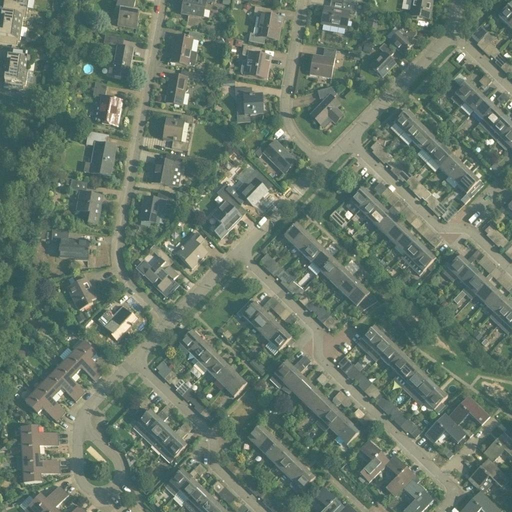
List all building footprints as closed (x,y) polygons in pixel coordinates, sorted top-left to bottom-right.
[(4,0),(3,6),(27,9),(28,0),(4,0)] [(121,11),(118,27),(137,31),(141,9),(135,8),(136,0),(135,0),(118,0),(117,10),(121,11)] [(189,0),(184,0),(182,16),(203,20),(206,3),(215,5),(216,0),(199,0),(199,2),(189,0)] [(343,0),(342,11),(325,8),(321,25),(346,30),(349,13),(355,14),(358,3),(343,0)] [(412,0),(409,18),(430,21),(433,0),(412,0)] [(508,27),(511,22),(511,5),(498,18),(508,27)] [(26,19),(27,9),(3,6),(2,13),(1,17),(0,17),(0,24),(22,28),(23,19),(26,19)] [(264,45),(265,40),(276,42),(278,30),(280,30),(282,20),(272,18),(273,12),(255,9),(253,18),(260,19),(257,36),(250,35),(249,42),(264,45)] [(54,23),(57,22),(58,14),(52,14),(52,13),(49,15),(54,23)] [(19,43),(22,28),(0,24),(0,44),(17,47),(18,43),(19,43)] [(400,33),(390,43),(403,56),(414,46),(409,41),(412,37),(416,38),(417,30),(406,28),(401,33),(400,33)] [(480,28),(470,37),(478,45),(484,38),(487,34),(480,28)] [(193,40),(202,42),(203,36),(189,33),(188,39),(193,40)] [(364,44),(373,46),(375,37),(366,35),(364,44)] [(191,52),(193,40),(188,39),(174,36),(171,49),(174,50),(171,64),(193,68),(195,67),(197,55),(196,53),(191,52)] [(104,45),(112,46),(113,38),(105,37),(104,45)] [(365,46),(363,54),(371,55),(373,47),(365,46)] [(384,56),(372,69),(378,75),(377,76),(380,78),(381,78),(382,79),(395,65),(389,60),(394,55),(384,46),(379,51),(384,56)] [(243,64),(241,72),(241,74),(242,76),(244,76),(245,77),(264,80),(267,64),(270,64),(271,58),(261,57),(262,50),(244,47),(242,56),(249,57),(248,62),(246,62),(245,62),(243,63),(243,64)] [(118,48),(112,77),(128,80),(133,51),(118,48)] [(4,69),(27,72),(29,63),(32,63),(33,57),(30,56),(30,53),(9,50),(8,57),(7,62),(5,61),(4,69)] [(313,56),(310,77),(331,80),(336,52),(325,50),(323,58),(313,56)] [(497,50),(490,57),(493,60),(500,53),(497,50)] [(500,53),(493,60),(496,62),(503,56),(500,53)] [(4,69),(3,76),(5,76),(4,81),(5,81),(4,88),(23,91),(23,87),(25,87),(26,82),(32,83),(33,73),(27,72),(4,69)] [(182,72),(180,79),(187,80),(187,79),(199,81),(200,75),(182,72)] [(171,77),(166,104),(182,107),(185,93),(186,93),(188,92),(188,90),(187,88),(186,88),(187,80),(180,79),(171,77)] [(479,83),(482,86),(488,80),(485,77),(479,83)] [(206,81),(210,87),(215,84),(211,78),(206,81)] [(485,89),(492,83),(488,80),(482,86),(485,89)] [(464,105),(465,105),(478,92),(469,83),(451,100),(460,109),(464,105)] [(94,124),(98,125),(117,128),(122,103),(105,100),(107,86),(96,84),(93,98),(102,99),(101,109),(97,108),(94,124)] [(237,118),(237,125),(251,124),(250,118),(263,117),(262,96),(252,97),(252,90),(235,91),(236,98),(244,97),(245,118),(237,118)] [(324,131),(332,123),(335,126),(343,118),(335,111),(339,107),(334,101),(338,97),(331,90),(318,93),(320,101),(323,100),(324,105),(312,118),(321,127),(320,127),(324,131)] [(487,101),(478,92),(465,105),(474,114),(487,101)] [(506,97),(503,94),(497,101),(500,104),(506,97)] [(506,97),(500,104),(503,107),(510,101),(506,97)] [(483,123),(496,110),(487,101),(474,114),(483,123)] [(505,119),(496,110),(483,123),(480,126),(489,135),(505,119)] [(393,126),(403,135),(416,122),(407,113),(393,126)] [(173,144),(172,150),(188,153),(189,146),(181,144),(184,125),(193,126),(194,120),(181,118),(180,124),(167,121),(163,142),(173,144)] [(498,144),(501,141),(511,128),(511,125),(505,119),(489,135),(498,144)] [(425,131),(416,122),(403,135),(412,144),(425,131)] [(511,128),(501,141),(498,144),(507,152),(510,149),(511,146),(511,128)] [(421,153),(434,139),(425,131),(412,144),(421,153)] [(83,173),(91,175),(111,178),(116,149),(103,146),(105,137),(89,134),(87,144),(96,146),(92,165),(85,164),(83,173)] [(236,141),(230,137),(225,145),(230,149),(236,141)] [(443,148),(434,139),(421,153),(430,162),(443,148)] [(239,149),(243,146),(239,141),(235,144),(239,149)] [(259,159),(263,155),(284,176),(297,163),(275,142),(271,147),(267,142),(255,154),(259,159)] [(380,146),(377,143),(370,149),(373,152),(380,146)] [(439,171),(452,157),(443,148),(430,162),(439,171)] [(176,162),(183,164),(184,158),(167,155),(165,162),(155,161),(151,184),(171,188),(176,162)] [(486,164),(490,160),(485,156),(481,160),(486,164)] [(461,166),(452,157),(439,171),(448,179),(461,166)] [(386,164),(389,167),(395,161),(392,158),(386,164)] [(398,164),(395,161),(389,167),(392,170),(398,164)] [(457,188),(470,174),(461,166),(448,179),(457,188)] [(253,208),(268,193),(261,186),(266,181),(256,172),(237,192),(240,195),(239,196),(230,188),(226,192),(241,207),(246,201),(253,208)] [(479,183),(470,174),(457,188),(466,197),(479,183)] [(407,185),(413,178),(410,175),(404,182),(407,185)] [(413,178),(407,185),(410,188),(416,181),(413,178)] [(87,185),(72,182),(67,181),(66,186),(71,187),(70,192),(80,194),(77,213),(90,216),(88,226),(98,228),(103,198),(86,195),(87,185)] [(377,193),(383,187),(380,184),(374,190),(377,193)] [(221,190),(219,188),(217,186),(213,191),(217,195),(226,203),(212,217),(221,226),(214,234),(221,241),(242,219),(235,212),(239,207),(223,192),(221,190)] [(380,197),(387,190),(383,187),(377,193),(380,197)] [(359,212),(372,199),(363,190),(346,208),(355,217),(359,213),(359,212)] [(425,202),(431,196),(428,193),(422,199),(425,202)] [(165,210),(166,205),(175,207),(177,197),(158,194),(157,201),(144,198),(140,222),(159,226),(161,210),(165,210)] [(431,196),(425,202),(428,205),(434,199),(431,196)] [(368,221),(381,208),(372,199),(359,212),(359,213),(368,221)] [(395,211),(402,205),(398,201),(392,208),(395,211)] [(399,214),(405,208),(402,205),(395,211),(399,214)] [(381,208),(368,221),(377,230),(395,211),(392,208),(387,213),(381,208)] [(395,211),(377,230),(386,239),(399,225),(394,220),(399,214),(395,211)] [(446,211),(440,217),(443,220),(449,214),(446,211)] [(347,223),(343,219),(338,224),(342,228),(347,223)] [(413,229),(420,222),(416,219),(410,225),(413,229)] [(416,232),(423,225),(420,222),(413,229),(416,232)] [(284,238),(293,247),(306,234),(297,225),(284,238)] [(399,225),(386,239),(395,248),(408,234),(399,225)] [(491,226),(484,232),(487,235),(494,229),(491,226)] [(61,244),(59,260),(89,262),(90,244),(68,243),(69,233),(53,232),(52,243),(61,244)] [(197,234),(176,256),(192,271),(208,254),(199,246),(204,241),(197,234)] [(315,243),(306,234),(293,247),(302,256),(315,243)] [(408,234),(395,248),(404,256),(417,243),(408,234)] [(428,243),(432,246),(438,240),(435,237),(428,243)] [(438,240),(432,246),(435,249),(441,243),(438,240)] [(506,241),(500,247),(503,250),(509,244),(506,241)] [(312,264),(324,252),(315,243),(302,256),(312,264)] [(417,243),(404,256),(413,265),(426,252),(417,243)] [(511,246),(509,244),(503,250),(506,253),(511,246)] [(142,265),(137,270),(167,299),(179,286),(175,282),(179,278),(166,265),(170,261),(155,247),(151,251),(161,261),(152,270),(148,266),(142,265)] [(333,260),(324,252),(312,264),(321,273),(333,260)] [(426,252),(413,265),(423,274),(436,261),(426,252)] [(472,258),(475,261),(481,255),(478,252),(472,258)] [(447,263),(442,268),(446,272),(443,275),(452,284),(456,280),(457,280),(470,266),(475,261),(472,258),(467,263),(461,257),(456,253),(454,256),(447,263)] [(261,262),(264,265),(270,258),(267,255),(261,262)] [(478,264),(484,258),(481,255),(475,261),(478,264)] [(330,282),(342,269),(333,260),(321,273),(330,282)] [(470,266),(457,280),(466,289),(479,275),(470,266)] [(351,278),(342,269),(330,282),(339,291),(351,278)] [(499,272),(496,269),(490,276),(493,279),(499,272)] [(276,276),(279,279),(285,273),(282,270),(276,276)] [(499,272),(493,279),(496,282),(502,275),(499,272)] [(279,279),(282,282),(288,276),(285,273),(279,279)] [(466,289),(462,293),(471,301),(475,298),(488,284),(485,280),(479,275),(466,289)] [(339,291),(348,299),(360,287),(351,278),(339,291)] [(87,279),(67,289),(79,312),(93,305),(92,303),(97,300),(87,279)] [(488,284),(475,298),(484,306),(497,293),(488,284)] [(360,287),(348,299),(353,304),(348,309),(352,313),(358,307),(364,312),(377,303),(374,298),(373,299),(360,287)] [(294,294),(297,297),(303,291),(300,288),(294,294)] [(297,297),(300,300),(306,294),(303,291),(297,297)] [(497,293),(484,306),(493,315),(507,301),(497,293)] [(269,308),(276,301),(272,298),(266,305),(269,308)] [(276,301),(269,308),(272,311),(279,305),(276,301)] [(499,328),(511,313),(511,306),(507,301),(493,315),(490,319),(499,328)] [(255,304),(242,317),(252,326),(264,313),(269,308),(266,305),(261,310),(255,304)] [(315,315),(321,308),(318,305),(312,312),(315,315)] [(108,311),(98,322),(112,336),(111,337),(118,344),(139,322),(132,315),(131,316),(122,308),(114,317),(108,311)] [(315,315),(318,318),(324,311),(321,308),(315,315)] [(261,335),(273,322),(264,313),(252,326),(261,335)] [(511,333),(511,332),(511,313),(499,328),(508,336),(511,333)] [(78,323),(84,320),(82,315),(76,318),(78,323)] [(287,326),(294,319),(290,316),(284,322),(287,326)] [(297,322),(294,319),(287,326),(291,329),(297,322)] [(273,322),(261,335),(270,344),(282,331),(279,328),(273,322)] [(333,333),(340,326),(337,323),(330,330),(333,333)] [(384,337),(374,328),(357,346),(367,355),(384,337)] [(270,344),(265,348),(275,357),(279,353),(292,340),(282,331),(270,344)] [(478,341),(482,337),(477,331),(473,336),(478,341)] [(201,342),(192,333),(180,345),(189,354),(201,342)] [(393,346),(384,337),(367,355),(376,364),(380,360),(393,346)] [(210,350),(201,342),(189,354),(198,363),(210,350)] [(104,374),(105,374),(91,361),(97,355),(84,343),(74,353),(100,379),(104,374)] [(389,368),(402,355),(393,346),(380,360),(389,368)] [(207,372),(219,359),(210,350),(198,363),(194,367),(203,376),(207,372)] [(64,364),(77,376),(82,371),(95,383),(100,379),(74,353),(64,364)] [(398,377),(411,364),(402,355),(389,368),(398,377)] [(298,363),(302,366),(308,360),(304,357),(298,363)] [(228,368),(219,359),(207,372),(216,381),(228,368)] [(338,365),(341,368),(347,362),(344,359),(338,365)] [(256,370),(261,365),(255,360),(254,361),(251,364),(256,370)] [(311,364),(308,360),(302,366),(305,370),(311,364)] [(156,369),(159,372),(165,366),(162,363),(156,369)] [(274,376),(270,381),(279,390),(284,385),(296,372),(302,366),(298,363),(293,369),(287,363),(274,376)] [(85,394),(72,381),(77,376),(64,364),(54,374),(81,399),(85,394)] [(420,373),(411,364),(398,377),(394,381),(403,390),(420,373)] [(225,390),(237,377),(228,368),(216,381),(225,390)] [(296,372),(284,385),(293,394),(305,381),(296,372)] [(412,399),(429,381),(420,373),(403,390),(412,399)] [(81,399),(54,374),(45,384),(58,396),(63,391),(76,403),(81,399)] [(360,374),(353,380),(356,383),(363,377),(360,374)] [(326,378),(322,375),(316,381),(320,384),(326,378)] [(247,386),(237,377),(225,390),(234,399),(247,386)] [(363,377),(356,383),(360,386),(366,380),(363,377)] [(171,384),(174,387),(181,381),(178,378),(171,384)] [(326,378),(320,384),(323,387),(329,381),(326,378)] [(184,384),(181,381),(174,387),(177,390),(184,384)] [(305,381),(293,394),(302,403),(314,390),(305,381)] [(438,390),(429,381),(412,399),(421,408),(425,404),(438,390)] [(58,396),(45,384),(35,394),(61,419),(66,414),(53,402),(58,396)] [(314,390),(302,403),(311,411),(323,399),(314,390)] [(447,399),(438,390),(425,404),(434,412),(447,399)] [(375,400),(381,394),(378,391),(372,397),(375,400)] [(332,403),(334,405),(344,396),(340,392),(333,400),(332,403)] [(61,419),(35,394),(26,404),(30,408),(31,408),(39,416),(44,411),(57,424),(61,419)] [(384,397),(381,394),(375,400),(378,404),(384,397)] [(190,402),(193,405),(199,398),(196,395),(190,402)] [(339,406),(347,399),(344,396),(334,405),(336,407),(339,406)] [(457,428),(469,416),(481,428),(490,418),(469,397),(448,418),(448,419),(457,428)] [(202,401),(199,398),(193,405),(196,408),(202,401)] [(323,399),(311,411),(320,420),(332,407),(323,399)] [(171,409),(168,406),(161,412),(165,415),(171,409)] [(329,429),(341,416),(332,407),(320,420),(316,424),(325,433),(329,429)] [(33,416),(36,413),(31,408),(30,408),(28,411),(33,416)] [(168,419),(174,412),(171,409),(165,415),(165,416),(168,419)] [(396,409),(390,415),(393,418),(399,412),(396,409)] [(356,419),(362,413),(358,410),(352,416),(356,419)] [(137,425),(133,429),(143,439),(165,416),(165,415),(161,412),(156,417),(151,412),(147,416),(142,411),(133,421),(137,425)] [(399,412),(393,418),(396,421),(402,415),(399,412)] [(211,422),(217,416),(214,413),(208,419),(211,422)] [(365,416),(362,413),(356,419),(359,423),(365,416)] [(165,416),(143,439),(152,448),(169,430),(163,424),(168,419),(165,416)] [(341,416),(329,429),(338,438),(350,425),(341,416)] [(425,436),(433,445),(445,433),(457,445),(466,436),(457,428),(448,419),(448,418),(445,416),(425,436)] [(189,426),(186,423),(180,430),(183,433),(189,426)] [(340,447),(344,443),(347,447),(360,434),(350,425),(338,438),(334,441),(340,447)] [(192,430),(189,426),(183,433),(186,436),(192,430)] [(414,426),(408,433),(411,436),(415,440),(421,434),(417,429),(414,426)] [(247,440),(257,450),(270,436),(260,427),(247,440)] [(21,443),(58,441),(58,434),(39,436),(39,428),(21,429),(21,443)] [(169,430),(152,448),(161,457),(178,439),(177,438),(183,433),(180,430),(174,435),(169,430)] [(511,433),(508,430),(504,434),(483,455),(488,460),(489,460),(493,465),(493,464),(504,453),(511,460),(511,433)] [(178,439),(161,457),(170,466),(174,462),(188,448),(181,441),(186,436),(183,433),(177,438),(178,439)] [(279,445),(270,436),(257,450),(266,458),(279,445)] [(22,457),(40,456),(40,448),(58,447),(58,441),(21,443),(22,457)] [(369,484),(385,467),(389,463),(368,442),(359,451),(371,463),(360,475),(362,477),(366,481),(369,484)] [(275,467),(288,453),(279,445),(266,458),(275,467)] [(441,453),(449,460),(453,456),(446,448),(441,453)] [(297,462),(288,453),(275,467),(284,476),(297,462)] [(23,471),(59,469),(59,462),(41,463),(40,456),(22,457),(23,471)] [(230,457),(224,464),(228,467),(234,460),(230,457)] [(394,458),(389,463),(385,467),(397,478),(385,491),(394,500),(403,491),(402,491),(411,482),(412,482),(416,478),(394,458)] [(489,460),(488,460),(468,481),(482,495),(494,483),(501,490),(510,481),(493,464),(493,465),(489,460)] [(293,484),(306,471),(297,462),(284,476),(293,484)] [(203,468),(200,465),(194,471),(197,475),(203,468)] [(203,468),(197,475),(200,478),(206,471),(203,468)] [(59,469),(23,471),(24,485),(42,484),(41,476),(60,475),(59,469)] [(170,484),(165,488),(175,498),(192,480),(197,475),(194,471),(188,477),(182,471),(170,484)] [(315,480),(306,471),(293,484),(302,493),(315,480)] [(243,481),(249,475),(246,472),(240,478),(243,481)] [(249,475),(243,481),(246,484),(252,478),(249,475)] [(184,506),(188,502),(201,489),(192,480),(175,498),(184,506)] [(402,491),(403,491),(414,502),(404,511),(423,511),(433,502),(412,482),(411,482),(402,491)] [(221,485),(218,483),(212,489),(215,492),(221,485)] [(224,489),(221,485),(215,492),(218,495),(224,489)] [(44,511),(64,492),(59,488),(46,501),(41,496),(24,511),(44,511)] [(188,502),(184,506),(190,511),(196,511),(210,498),(201,489),(188,502)] [(341,511),(344,509),(323,489),(314,498),(326,509),(323,511),(341,511)] [(258,496),(261,499),(267,493),(264,490),(258,496)] [(68,497),(64,492),(44,511),(57,511),(55,510),(68,497)] [(267,493),(261,499),(264,502),(270,496),(267,493)] [(481,511),(499,511),(480,493),(462,511),(479,511),(480,511),(481,511)] [(214,511),(219,507),(210,498),(196,511),(214,511)] [(233,510),(239,503),(236,500),(230,507),(233,510)] [(236,511),(242,506),(239,503),(233,510),(235,511),(236,511)]
